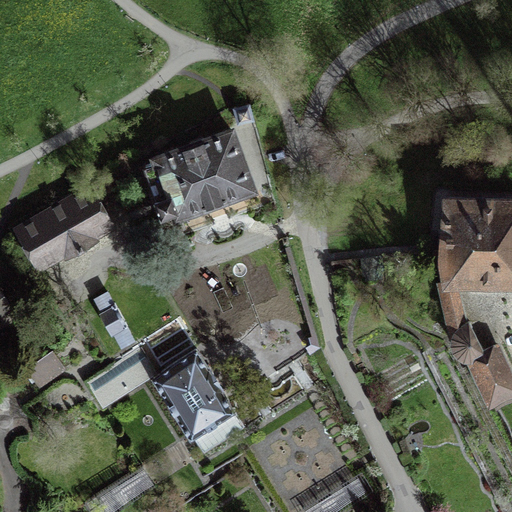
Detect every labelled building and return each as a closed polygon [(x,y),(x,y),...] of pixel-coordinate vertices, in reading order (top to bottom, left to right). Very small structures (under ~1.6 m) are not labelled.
[(250,103),(234,107),(238,122),(254,118),(250,103)] [(157,160),(146,164),(158,197),(155,198),(168,233),(185,227),(180,213),(252,186),(232,130),(156,157),(157,160)] [(46,214),(20,228),(40,263),(65,249),(67,252),(93,237),(91,234),(110,223),(91,190),(72,200),(71,198),(45,213),(46,214)] [(443,281),(511,281),(511,197),(446,196),(440,249),(443,257),(443,281)] [(364,257),(366,271),(381,269),(379,255),(364,257)] [(0,287),(0,320),(15,311),(0,287)] [(115,303),(102,310),(114,333),(127,326),(115,303)] [(68,338),(26,367),(39,386),(66,368),(65,367),(80,357),(68,338)] [(111,365),(87,380),(104,406),(154,375),(191,434),(192,434),(204,454),(246,427),(234,408),(222,389),(223,388),(221,386),(218,388),(208,371),(211,369),(210,367),(209,367),(197,348),(161,371),(144,344),(111,364),(111,365)] [(493,389),(511,382),(511,377),(496,344),(475,353),(492,393),(494,392),(493,389)]
